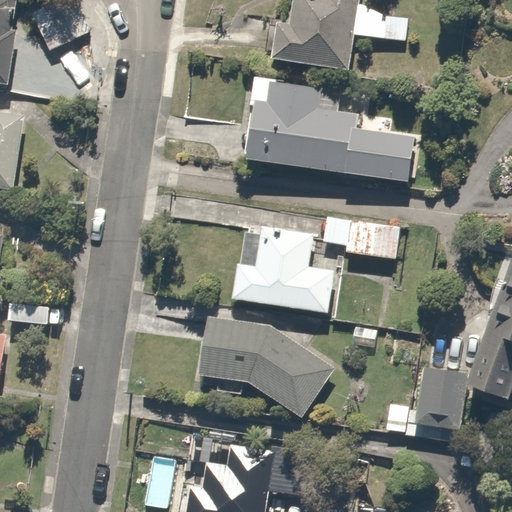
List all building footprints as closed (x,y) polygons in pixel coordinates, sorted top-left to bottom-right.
[(0,0),(0,88),(9,89),(17,0),(0,0)] [(58,0),(38,0),(28,6),(52,48),(77,34),(58,0)] [(347,70),(358,0),(290,0),(287,23),(274,21),(268,58),(347,70)] [(348,174),(357,114),(318,108),(321,90),(257,79),(245,157),(348,174)] [(0,190),(15,193),(26,118),(0,114),(0,190)] [(348,243),(347,251),(398,257),(403,220),(325,209),(321,240),(348,243)] [(253,256),(234,253),(227,290),(328,307),(335,264),(312,260),(318,227),(260,217),(253,256)] [(0,279),(11,224),(0,221),(0,279)] [(511,388),(511,288),(500,284),(467,372),(511,388)] [(332,362),(274,327),(206,310),(195,364),(241,374),(302,411),(332,362)] [(0,394),(9,395),(13,334),(0,332),(0,394)] [(415,403),(412,419),(454,427),(465,367),(423,360),(415,403)] [(201,480),(188,478),(184,511),(265,511),(273,447),(234,443),(232,461),(203,458),(201,480)]
